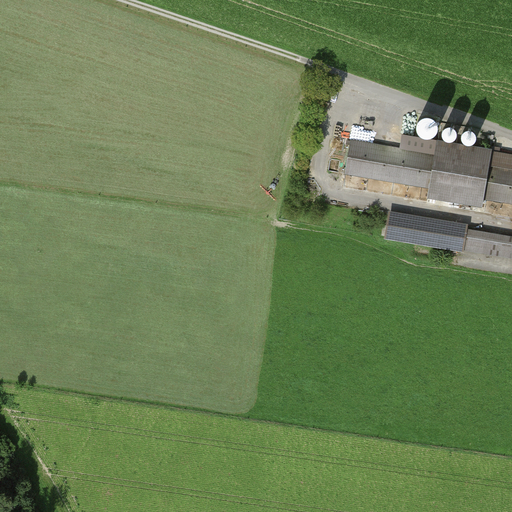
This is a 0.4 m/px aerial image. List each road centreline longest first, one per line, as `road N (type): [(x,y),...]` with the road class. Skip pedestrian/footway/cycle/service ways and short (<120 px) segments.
road 1 (unknown): [(345,76),(326,163),(331,189),(511,228)]
road 2 (track): [(333,72),(122,0)]
road 3 (track): [(333,72),(511,136)]
